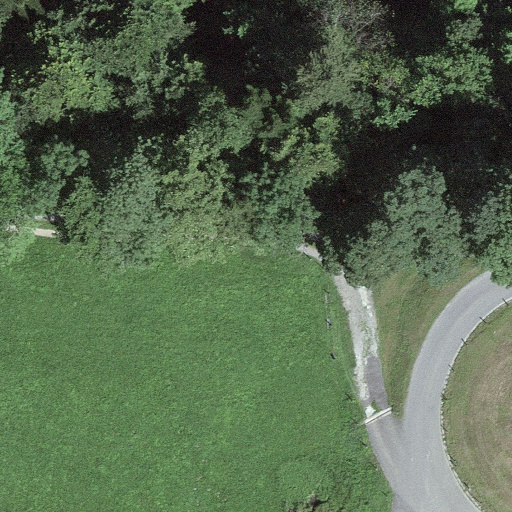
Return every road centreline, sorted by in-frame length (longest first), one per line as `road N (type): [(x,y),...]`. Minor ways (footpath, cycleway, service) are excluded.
road 1 (track): [(0,179),(244,190),(319,219),(353,284),(374,354),(383,437),(422,459)]
road 2 (unclassified): [(511,279),(464,313),(436,356),(422,459),(439,502)]
